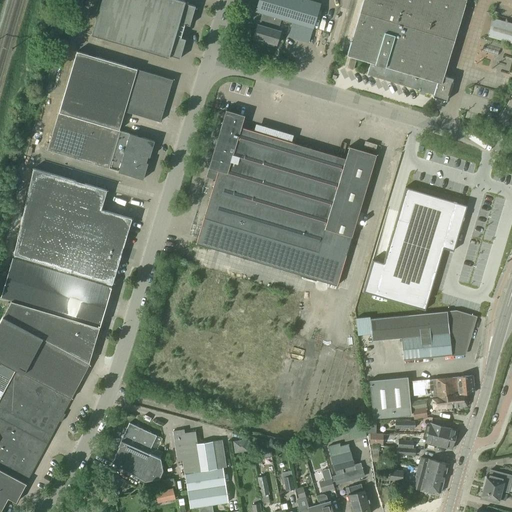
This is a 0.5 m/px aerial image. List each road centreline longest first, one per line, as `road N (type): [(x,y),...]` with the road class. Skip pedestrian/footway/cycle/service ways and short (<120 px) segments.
road 1 (tertiary): [(47,511),(102,417),(210,61)]
road 2 (tertiary): [(490,144),(210,61)]
road 3 (tertiary): [(466,449),(503,317)]
